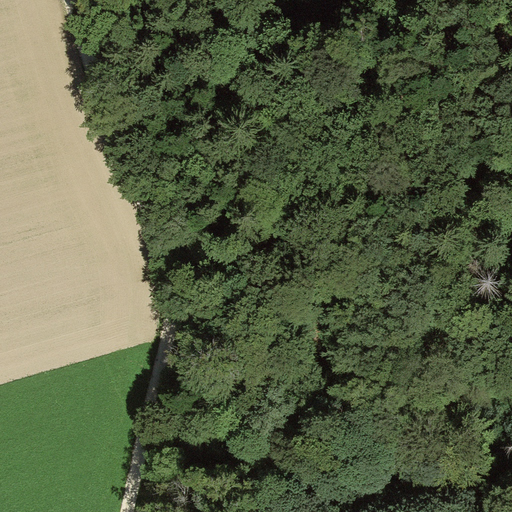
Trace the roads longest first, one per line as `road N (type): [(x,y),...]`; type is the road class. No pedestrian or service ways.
road 1 (track): [(166,339),(161,251),(72,0)]
road 2 (track): [(127,511),(166,339)]
